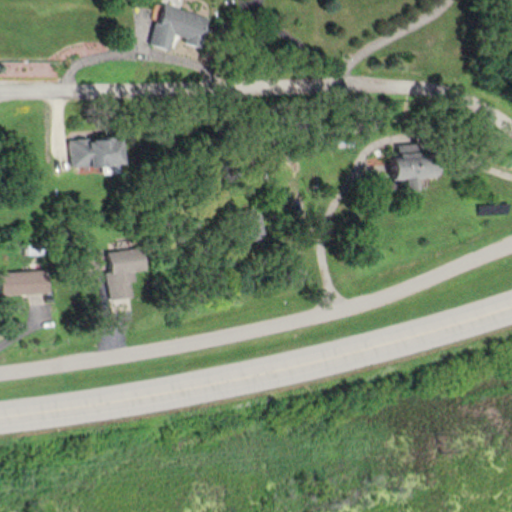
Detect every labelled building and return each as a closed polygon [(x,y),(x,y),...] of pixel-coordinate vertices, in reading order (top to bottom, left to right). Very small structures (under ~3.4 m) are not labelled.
[(201,45),(209,16),(162,2),(150,43),(170,49),(173,37),(201,45)] [(102,172),(122,172),(122,136),(69,136),(69,165),(102,165),(102,172)] [(418,176),(439,175),(439,160),(394,161),(395,179),(407,178),(408,189),(419,189),(418,176)] [(239,214),(239,235),(261,235),(261,214),(239,214)] [(109,300),(131,297),(129,281),(136,280),(135,270),(145,269),(143,246),(107,250),(110,272),(106,272),(109,300)] [(0,271),(0,295),(47,292),(46,269),(0,271)]
